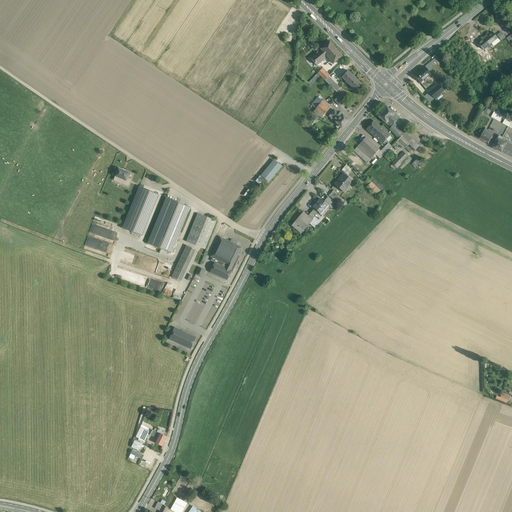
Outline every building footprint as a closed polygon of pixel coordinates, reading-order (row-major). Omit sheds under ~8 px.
[(502,40),(506,37),(501,31),(497,35),(502,40)] [(493,32),(490,35),(489,33),(483,38),(489,45),(498,39),(493,32)] [(489,45),(483,38),(482,39),(482,40),(478,43),(483,50),(489,45)] [(342,57),(330,42),(321,49),(327,57),(333,64),(342,57)] [(321,49),(310,58),(317,66),(327,57),(321,49)] [(425,67),(415,75),(421,83),(431,74),(425,67)] [(325,71),(320,76),(325,80),(329,77),(330,75),(325,71)] [(362,84),(348,71),(341,77),(356,91),(362,84)] [(340,88),(329,77),(325,80),(337,92),(340,88)] [(439,85),(427,95),(431,101),(444,91),(439,85)] [(339,95),(334,101),(339,105),(344,100),(339,95)] [(323,101),(319,97),(312,105),(316,109),(324,115),(331,107),(323,100),(323,101)] [(400,118),(387,107),(378,117),(391,128),(395,123),(400,118)] [(324,115),(316,109),(314,111),(321,118),(324,115)] [(349,120),(340,113),(339,114),(335,110),(329,116),(342,127),(349,120)] [(503,116),(495,111),(491,117),(500,122),(503,116)] [(511,122),(506,118),(503,124),(509,127),(511,122)] [(381,128),(374,121),(367,129),(374,136),(381,128)] [(419,146),(396,124),(395,123),(391,128),(390,129),(399,137),(399,139),(396,143),(402,148),(404,149),(405,147),(412,154),(419,146)] [(381,128),(374,136),(383,143),(390,135),(381,128)] [(493,135),(484,131),(481,138),(489,142),(493,135)] [(498,150),(502,140),(501,140),(503,138),(499,136),(498,138),(493,148),(498,150)] [(379,150),(366,138),(362,142),(357,147),(367,156),(371,159),(373,160),(377,155),(375,154),(379,150)] [(502,140),(498,150),(502,153),(502,152),(507,143),(502,140)] [(511,145),(507,143),(502,152),(511,157),(511,145)] [(389,144),(381,152),(384,155),(392,147),(389,144)] [(367,156),(357,147),(355,150),(365,159),(367,156)] [(365,159),(355,150),(354,151),(367,163),(371,159),(367,156),(365,159)] [(384,155),(381,152),(379,150),(375,154),(377,155),(380,159),(384,155)] [(403,152),(396,160),(400,164),(407,156),(403,152)] [(425,163),(419,157),(415,161),(421,167),(425,163)] [(261,175),(269,182),(282,167),(274,160),(261,175)] [(400,164),(396,160),(392,164),(396,168),(400,164)] [(418,171),(421,167),(415,161),(411,164),(418,171)] [(351,170),(346,165),(342,170),(347,175),(351,170)] [(115,176),(115,177),(114,180),(118,182),(128,186),(131,179),(127,178),(129,173),(125,171),(123,170),(118,168),(115,176)] [(344,173),(335,184),(344,192),(353,181),(344,173)] [(380,191),(371,182),(368,186),(377,195),(380,191)] [(140,187),(123,228),(142,236),(159,194),(140,187)] [(335,201),(339,196),(333,190),(329,195),(335,201)] [(166,197),(147,244),(171,253),(190,207),(166,197)] [(320,199),(313,207),(316,210),(315,212),(317,214),(319,212),(321,214),(328,206),(320,199)] [(216,221),(198,214),(186,242),(205,249),(216,221)] [(306,214),(294,228),(301,234),(313,220),(312,220),(310,218),(306,214)] [(215,262),(210,272),(227,280),(228,279),(232,271),(238,260),(236,259),(242,247),(237,244),(238,242),(232,239),(231,241),(220,236),(220,237),(211,257),(213,258),(211,261),(215,262)] [(171,277),(181,281),(196,250),(186,245),(171,277)] [(137,256),(135,264),(144,267),(155,270),(158,262),(137,256)] [(205,270),(199,267),(196,274),(202,277),(203,273),(205,270)] [(173,327),(167,339),(189,349),(195,337),(173,327)] [(503,392),(501,397),(497,395),(496,398),(508,403),(511,395),(503,392)] [(136,437),(144,441),(150,429),(145,426),(148,420),(144,418),(136,437)] [(167,437),(154,431),(153,434),(157,436),(156,438),(157,439),(155,443),(162,446),(165,440),(166,439),(167,438),(166,438),(167,437)] [(139,450),(141,442),(133,440),(130,447),(139,450)] [(143,454),(133,450),(131,454),(135,456),(141,459),(143,454)] [(164,505),(158,502),(155,508),(160,511),(164,505)] [(175,502),(171,510),(175,511),(178,508),(183,511),(185,507),(175,502)]
